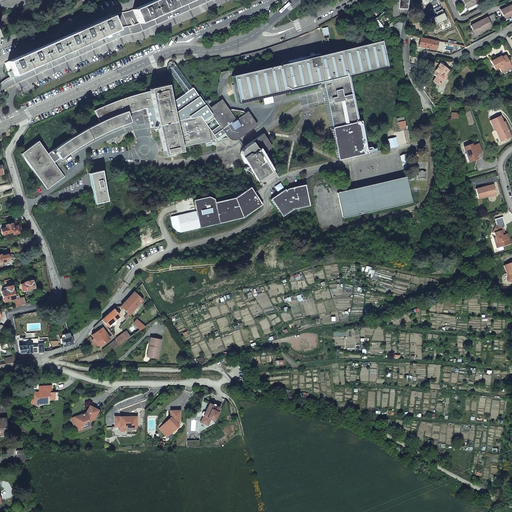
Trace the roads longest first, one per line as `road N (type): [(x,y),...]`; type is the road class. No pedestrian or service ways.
road 1 (unclassified): [(229,378),(370,428),(511,504)]
road 2 (residential): [(22,117),(8,152),(57,290),(49,302),(5,313),(17,355),(38,359)]
road 3 (tertiary): [(22,117),(173,50),(242,41)]
road 4 (residential): [(0,89),(202,0)]
road 5 (residential): [(54,361),(116,385),(218,384)]
road 6 (residential): [(54,361),(217,368)]
road 7 (residential): [(38,359),(73,347),(124,282)]
road 8 (residential): [(407,72),(425,53),(450,57),(511,27)]
